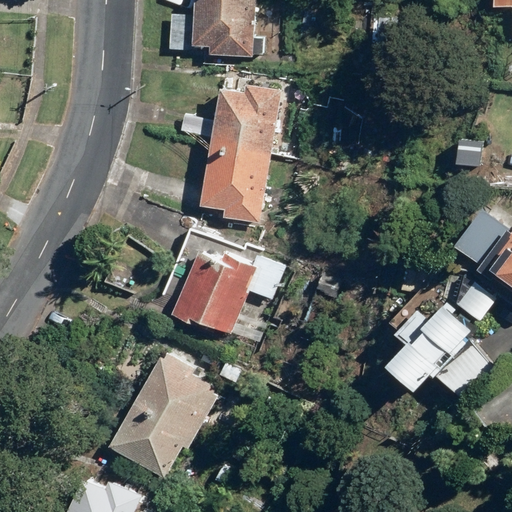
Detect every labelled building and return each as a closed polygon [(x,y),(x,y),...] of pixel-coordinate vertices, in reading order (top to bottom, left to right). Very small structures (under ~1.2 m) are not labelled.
[(222,49),(264,51),(266,0),(209,0),(207,39),(222,39),(222,49)] [(233,213),(268,219),(291,85),(258,80),(257,85),(236,82),(216,200),(235,203),(233,213)] [(511,215),(494,202),(466,240),(511,274),(511,215)] [(211,241),(184,308),(202,315),(204,309),(220,313),(241,328),(267,262),(255,254),(230,244),(228,248),(211,241)] [(507,293),(484,277),(469,298),(492,314),(507,293)] [(491,321),(461,295),(399,364),(423,385),(433,373),(439,378),(451,365),(471,392),(501,367),(482,331),(491,321)] [(120,442),(174,472),(192,442),(197,445),(229,391),(223,388),(227,381),(205,368),(208,362),(179,346),(176,351),(174,350),(120,442)] [(141,511),(152,489),(126,477),(122,485),(96,473),(78,511),(141,511)]
